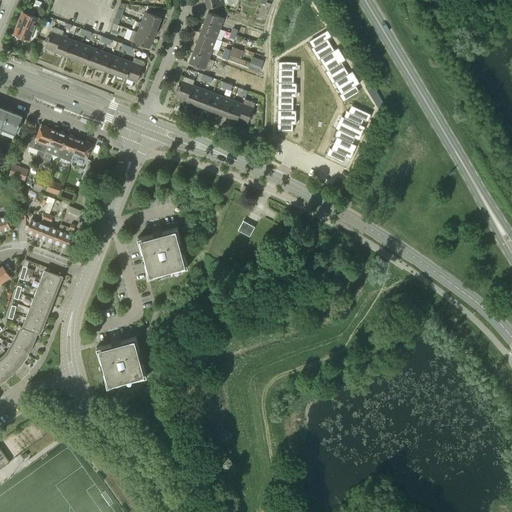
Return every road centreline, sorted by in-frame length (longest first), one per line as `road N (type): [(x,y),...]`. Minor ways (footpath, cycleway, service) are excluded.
road 1 (tertiary): [(511,339),(481,306),(367,227),(236,160)]
road 2 (primary): [(476,188),(363,0)]
road 3 (tertiary): [(170,511),(147,465),(93,416),(73,379)]
road 4 (tertiary): [(85,276),(141,130)]
road 5 (tertiary): [(145,118),(0,62)]
road 6 (tertiary): [(0,74),(141,130)]
road 7 (residential): [(145,118),(184,0)]
